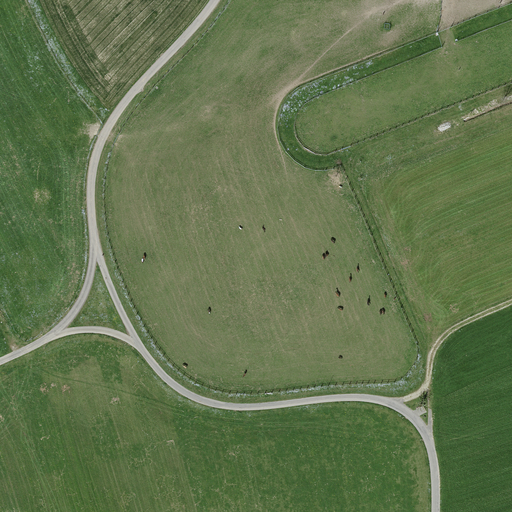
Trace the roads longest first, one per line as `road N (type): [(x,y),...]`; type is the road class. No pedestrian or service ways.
road 1 (unclassified): [(136,342),(160,377),(201,402),(256,409),(343,398),(399,408),(433,453),(436,511)]
road 2 (unclassified): [(217,0),(141,84),(97,148),(89,215),(95,250)]
